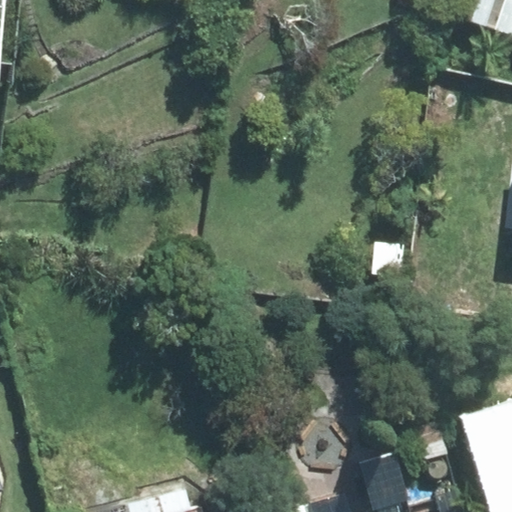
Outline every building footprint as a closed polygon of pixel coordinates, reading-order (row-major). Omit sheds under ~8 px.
[(511,0),(452,0),(451,4),(495,18),(511,24),(511,0)] [(371,241),(369,275),(399,277),(401,243),(371,241)] [(433,424),(408,431),(417,461),(442,454),(433,424)] [(511,511),(511,470),(486,478),(495,511),(511,511)] [(196,511),(197,510),(188,511),(184,511),(179,492),(123,506),(124,511),(196,511)] [(345,511),(341,494),(282,509),(283,511),(345,511)]
